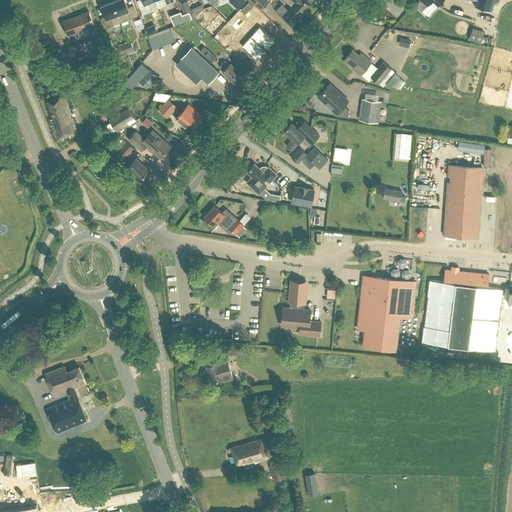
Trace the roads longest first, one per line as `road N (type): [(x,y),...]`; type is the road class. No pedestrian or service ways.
road 1 (tertiary): [(152,220),(356,0)]
road 2 (unclassified): [(179,511),(100,296)]
road 3 (tertiary): [(76,235),(0,59)]
